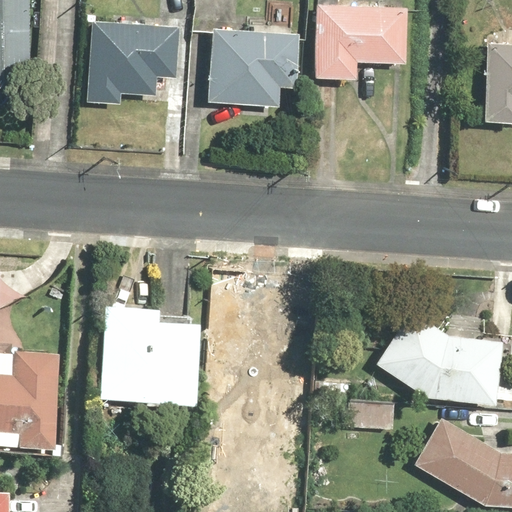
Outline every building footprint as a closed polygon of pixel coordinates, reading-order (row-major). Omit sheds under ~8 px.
[(0,0),(0,81),(21,82),(19,0),(0,0)] [(314,0),(315,2),(304,1),(300,76),(341,78),(342,60),(392,63),(396,6),(350,3),(349,0),(314,0)] [(110,23),(80,21),(75,100),(108,102),(109,91),(146,94),(147,76),(166,77),(170,19),(111,16),(110,23)] [(288,34),(200,26),(194,101),(266,106),(267,86),(284,87),(288,34)] [(511,42),(475,40),(471,120),(503,122),(503,124),(511,124),(511,42)] [(304,389),(307,320),(255,318),(256,309),(222,308),(221,330),(219,330),(217,387),(285,389),(285,394),(298,395),(298,389),(304,389)] [(368,367),(420,403),(493,407),(496,343),(456,341),(405,309),(368,367)] [(187,311),(97,310),(95,407),(186,409),(187,311)] [(9,323),(0,332),(0,435),(7,436),(7,457),(51,458),(54,356),(44,355),(9,323)] [(350,400),(349,425),(395,427),(396,402),(350,400)] [(511,509),(511,460),(491,460),(435,425),(408,468),(474,509),(511,509)]
